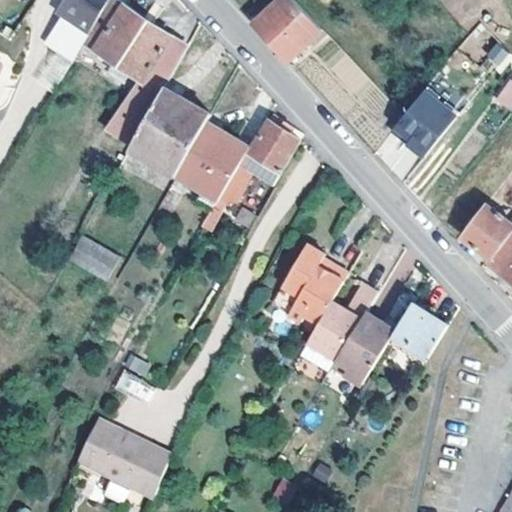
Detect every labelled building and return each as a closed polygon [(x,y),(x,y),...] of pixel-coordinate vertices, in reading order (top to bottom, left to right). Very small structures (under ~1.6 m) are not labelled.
[(110,0),(90,0),(76,23),(92,32),(110,0)] [(118,63),(133,72),(159,27),(117,0),(110,0),(92,32),(86,42),(118,63)] [(271,40),(290,60),(324,29),(296,0),(277,0),(254,21),(271,40)] [(188,46),(159,27),(133,72),(148,82),(119,134),(134,142),(150,113),(166,86),(188,46)] [(485,56),(500,73),(511,62),(511,57),(499,43),(485,56)] [(133,72),(118,63),(113,71),(127,80),(133,72)] [(511,73),(495,100),(511,110),(511,73)] [(178,174),(208,122),(213,113),(166,86),(150,113),(134,142),(131,147),(178,174)] [(424,89),(394,128),(407,138),(411,134),(433,151),(460,117),(424,89)] [(280,126),(269,118),(252,148),(250,151),(252,152),(243,166),(254,173),(273,185),(302,139),(286,129),(288,126),(283,122),(280,126)] [(178,174),(221,199),(250,151),(252,148),(208,122),(178,174)] [(411,134),(407,138),(430,156),(433,151),(411,134)] [(238,199),(254,173),(243,166),(227,194),(238,199)] [(493,258),(511,232),(511,221),(486,202),(462,233),(493,258)] [(511,232),(493,258),(489,262),(511,278),(511,232)] [(121,256),(85,236),(72,258),(108,280),(121,256)] [(277,307),(304,323),(307,318),(321,325),(333,303),(349,275),(329,262),(325,270),(316,265),(320,258),(322,254),(307,246),(276,301),(277,307)] [(325,270),(329,262),(320,258),(316,265),(325,270)] [(511,289),(511,278),(489,262),(484,268),(511,289)] [(348,312),(333,303),(321,325),(309,345),(336,361),(378,293),(365,285),(348,312)] [(415,300),(398,329),(390,341),(426,364),(450,325),(415,300)] [(365,383),(390,341),(398,329),(368,310),(341,356),(353,365),(348,373),(365,383)] [(309,345),(305,353),(331,368),(336,361),(309,345)] [(341,356),(335,365),(348,373),(353,365),(341,356)] [(147,374),(149,361),(128,357),(126,370),(147,374)] [(149,405),(157,389),(123,370),(114,387),(149,405)] [(172,455),(96,424),(79,466),(155,497),(172,455)] [(332,471),(320,463),(314,474),(326,481),(332,471)] [(284,480),(276,492),(289,499),(295,487),(284,480)] [(107,484),(105,499),(125,502),(127,487),(107,484)] [(511,511),(511,497),(502,511),(511,511)]
